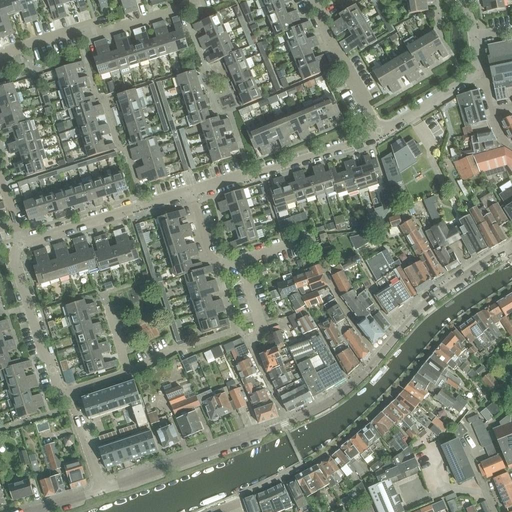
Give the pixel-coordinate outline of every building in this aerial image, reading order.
[(0,0),(0,13),(7,36),(14,34),(8,16),(15,14),(10,0),(0,0)] [(26,24),(32,22),(25,0),(10,0),(15,14),(22,12),(26,24)] [(25,0),(32,22),(39,20),(33,2),(38,0),(25,0)] [(47,0),(54,22),(61,19),(54,0),(47,0)] [(70,3),(69,0),(54,0),(61,19),(67,17),(63,5),(70,3)] [(88,11),(84,0),(69,0),(70,3),(77,1),(81,13),(88,11)] [(106,1),(110,0),(98,0),(103,15),(110,13),(106,1)] [(120,0),(125,15),(132,13),(128,0),(120,0)] [(135,0),(128,0),(132,13),(139,11),(135,0)] [(261,0),(264,8),(284,0),(261,0)] [(292,2),(291,0),(284,0),(264,8),(268,18),(286,11),(283,5),(292,2)] [(344,8),(353,3),(351,0),(349,0),(342,5),(344,8)] [(435,2),(434,0),(407,0),(409,14),(428,11),(427,3),(435,2)] [(505,9),(503,0),(502,0),(483,3),(484,8),(486,7),(487,12),(505,9)] [(247,2),(241,4),(246,16),(251,13),(247,2)] [(329,26),(332,32),(361,15),(356,5),(339,15),(341,18),(329,26)] [(374,7),(379,16),(383,13),(378,5),(374,7)] [(234,9),(238,19),(242,17),(238,7),(234,9)] [(287,15),(286,11),(268,18),(272,27),(298,17),(296,11),(287,15)] [(251,13),(246,16),(249,24),(255,22),(251,13)] [(348,29),(350,33),(366,23),(369,21),(364,13),(361,15),(332,32),(335,37),(348,29)] [(379,16),(385,24),(388,22),(383,13),(379,16)] [(204,28),(206,32),(223,25),(219,15),(193,26),(196,32),(204,28)] [(176,32),(172,34),(178,52),(188,48),(178,17),(172,19),(176,32)] [(238,19),(242,29),(246,27),(242,17),(238,19)] [(300,21),(298,17),(272,27),(276,37),(284,34),(284,33),(293,29),(291,24),(300,21)] [(165,21),(158,23),(168,55),(178,52),(172,34),(169,35),(165,21)] [(309,22),(293,29),(284,33),(284,34),(288,43),(305,36),(303,31),(312,27),(309,22)] [(388,22),(385,24),(390,33),(394,31),(388,22)] [(157,39),(153,40),(158,58),(168,55),(158,23),(152,25),(157,39)] [(339,43),(343,49),(372,32),(366,23),(350,33),(352,36),(339,43)] [(199,39),(201,45),(227,35),(223,25),(206,32),(207,36),(199,39)] [(256,25),(250,28),(253,35),(260,33),(256,25)] [(145,27),(139,29),(149,61),(158,58),(153,40),(149,41),(145,27)] [(242,29),(246,38),(250,36),(246,27),(242,29)] [(137,45),(133,46),(139,64),(149,61),(139,29),(133,31),(137,45)] [(434,31),(425,37),(435,53),(439,50),(444,58),(448,56),(446,53),(434,31)] [(377,41),(372,32),(343,49),(346,54),(358,47),(361,51),(377,41)] [(125,33),(119,35),(129,67),(139,64),(133,46),(130,47),(125,33)] [(118,51),(114,52),(119,70),(121,76),(131,73),(129,67),(119,35),(113,37),(118,51)] [(212,47),(214,51),(231,44),(227,35),(201,45),(204,51),(212,47)] [(307,40),(305,36),(288,43),(292,53),(318,42),(316,37),(307,40)] [(413,37),(404,43),(407,47),(409,51),(417,64),(417,63),(421,61),(426,69),(430,66),(416,42),(413,37)] [(430,56),(435,53),(425,37),(416,42),(430,66),(435,63),(430,56)] [(106,39),(100,41),(110,73),(119,70),(114,52),(111,53),(106,39)] [(100,76),(110,73),(100,41),(94,43),(99,57),(94,58),(100,76)] [(511,86),(511,41),(488,46),(490,57),(488,58),(497,102),(507,100),(505,88),(511,86)] [(319,46),(318,42),(292,53),(296,62),(313,55),(311,50),(319,46)] [(209,64),(225,58),(224,58),(235,53),(231,44),(214,51),(215,55),(207,58),(209,64)] [(242,50),(235,53),(224,58),(225,58),(227,63),(223,64),(225,69),(246,60),(242,50)] [(419,67),(417,63),(417,64),(409,51),(400,57),(415,81),(419,78),(415,70),(419,67)] [(315,59),(313,55),(296,62),(300,72),(326,61),(323,56),(315,59)] [(411,83),(415,81),(400,57),(391,62),(401,78),(406,75),(411,83)] [(230,72),(232,77),(250,70),(246,60),(225,69),(227,73),(230,72)] [(327,65),(326,61),(300,72),(304,81),(321,73),(319,68),(327,65)] [(56,70),(59,80),(77,75),(76,70),(85,67),(83,62),(56,70)] [(397,81),(401,78),(391,62),(383,67),(397,91),(402,89),(397,81)] [(393,94),(397,91),(383,67),(374,72),(383,89),(388,86),(393,94)] [(231,83),(233,88),(254,79),(250,70),(232,77),(234,82),(231,83)] [(177,77),(181,87),(202,80),(200,76),(197,77),(195,71),(177,77)] [(79,80),(77,75),(59,80),(62,90),(89,82),(88,77),(79,80)] [(284,78),(280,80),(284,89),(288,87),(284,78)] [(238,91),(240,96),(258,89),(254,79),(233,88),(235,92),(238,91)] [(203,85),(202,80),(181,87),(179,89),(181,94),(183,95),(184,97),(202,91),(200,86),(203,85)] [(314,80),(305,84),(307,89),(317,85),(314,80)] [(91,87),(89,82),(62,90),(66,100),(83,95),(82,89),(91,87)] [(0,98),(16,94),(13,84),(0,87),(0,98)] [(121,84),(114,86),(114,87),(116,92),(122,90),(121,84)] [(296,88),(286,92),(288,96),(298,93),(296,88)] [(262,98),(258,89),(240,96),(242,101),(239,102),(241,107),(262,98)] [(116,102),(118,107),(139,100),(136,90),(118,95),(120,101),(116,102)] [(465,126),(465,128),(487,122),(478,90),(457,97),(462,117),(465,126)] [(203,96),(202,91),(184,97),(187,107),(208,100),(206,95),(203,96)] [(285,91),(276,95),(280,104),(282,103),(280,99),(287,96),(285,91)] [(16,94),(0,98),(0,104),(1,109),(19,104),(24,102),(21,92),(16,94)] [(85,99),(83,95),(66,100),(61,102),(64,111),(68,110),(91,103),(95,102),(94,96),(85,99)] [(326,121),(330,119),(321,97),(312,101),(324,131),(329,129),(326,121)] [(333,97),(323,101),(330,119),(335,117),(339,125),(344,123),(333,97)] [(124,115),(145,109),(146,108),(143,99),(139,100),(118,107),(119,111),(122,110),(124,115)] [(209,105),(208,100),(187,107),(190,116),(208,111),(206,105),(209,105)] [(261,102),(257,104),(259,108),(269,104),(267,100),(261,102)] [(312,100),(302,104),(304,109),(311,127),(317,124),(320,133),(324,131),(312,101),(312,100)] [(91,103),(68,110),(71,120),(76,119),(103,110),(101,105),(92,108),(91,103)] [(0,114),(0,120),(22,113),(19,104),(1,109),(3,114),(0,114)] [(257,104),(248,108),(250,113),(252,117),(255,116),(253,112),(254,110),(259,108),(257,104)] [(51,108),(45,110),(47,117),(51,115),(53,115),(51,108)] [(242,110),(238,112),(241,117),(250,113),(248,108),(242,110)] [(123,122),(124,126),(145,119),(143,114),(146,113),(145,109),(124,115),(126,121),(123,122)] [(307,129),(311,127),(304,109),(295,113),(305,139),(310,137),(307,129)] [(104,115),(103,110),(76,119),(79,128),(97,123),(95,118),(104,115)] [(209,116),(208,111),(190,116),(186,117),(189,128),(193,126),(201,124),(214,120),(214,119),(212,115),(209,116)] [(0,125),(6,124),(7,129),(25,123),(22,113),(0,120),(0,125)] [(288,136),(292,135),(285,117),(284,113),(275,117),(276,121),(286,147),(292,145),(288,136)] [(301,141),(305,139),(295,113),(285,117),(292,135),(298,132),(301,141)] [(511,115),(500,122),(505,131),(511,127),(511,115)] [(219,117),(214,119),(214,120),(201,124),(204,134),(231,125),(229,119),(220,122),(219,117)] [(128,129),(130,135),(148,129),(151,128),(149,124),(147,125),(145,119),(124,126),(125,130),(128,129)] [(25,123),(7,129),(3,130),(5,135),(14,133),(15,137),(33,132),(36,131),(33,121),(25,123)] [(282,149),(286,147),(276,121),(266,125),(273,142),(279,140),(282,149)] [(492,132),(487,122),(465,128),(468,136),(492,132)] [(63,123),(56,125),(59,134),(65,132),(63,123)] [(98,127),(97,123),(79,128),(82,138),(109,130),(107,125),(98,127)] [(233,131),(231,125),(204,134),(207,143),(225,138),(224,134),(233,131)] [(269,144),(273,142),(266,125),(257,129),(267,155),(273,152),(269,144)] [(132,140),(129,141),(130,146),(138,143),(151,139),(154,138),(151,128),(148,129),(130,135),(132,140)] [(263,156),(267,155),(257,129),(247,133),(255,150),(260,148),(263,156)] [(110,134),(109,130),(82,138),(85,148),(103,142),(102,137),(110,134)] [(8,145),(10,150),(41,140),(38,131),(33,132),(15,137),(17,142),(8,145)] [(452,158),(452,159),(453,163),(459,161),(472,155),(472,157),(475,156),(504,148),(497,141),(492,131),(492,132),(468,136),(462,137),(463,143),(470,142),(472,151),(458,153),(458,156),(456,157),(457,158),(452,158)] [(130,150),(132,156),(159,148),(157,142),(160,141),(159,137),(156,138),(155,137),(151,139),(138,143),(139,147),(130,150)] [(226,141),(225,138),(207,143),(210,153),(237,145),(235,139),(226,141)] [(393,152),(381,159),(389,185),(402,181),(402,180),(398,169),(421,154),(412,140),(405,144),(402,139),(399,141),(400,142),(397,144),(396,142),(391,146),(393,152)] [(20,152),(21,157),(44,150),(41,140),(10,150),(11,155),(20,152)] [(105,147),(103,142),(85,148),(88,158),(115,149),(114,144),(105,147)] [(239,151),(237,145),(210,153),(213,163),(231,157),(230,154),(239,151)] [(143,159),(144,163),(162,157),(165,157),(164,153),(161,154),(159,148),(132,156),(134,162),(143,159)] [(511,152),(504,148),(475,156),(472,157),(472,155),(459,161),(452,163),(454,166),(459,176),(462,182),(480,173),(484,172),(504,166),(507,165),(511,172),(511,152)] [(14,164),(16,169),(42,161),(47,160),(44,150),(21,157),(23,162),(14,164)] [(375,175),(380,174),(376,159),(371,161),(369,155),(364,157),(367,166),(362,167),(369,191),(379,187),(375,175)] [(136,169),(138,176),(165,167),(162,157),(144,163),(145,166),(136,169)] [(354,160),(349,162),(359,194),(369,191),(362,167),(357,169),(354,160)] [(45,171),(42,161),(16,169),(17,174),(26,172),(27,177),(45,171)] [(347,172),(342,173),(348,192),(347,192),(349,197),(359,194),(349,162),(344,163),(347,172)] [(322,165),(318,166),(326,193),(328,199),(337,196),(337,195),(330,172),(325,173),(322,165)] [(315,177),(311,178),(316,196),(326,193),(318,166),(313,168),(315,177)] [(329,168),(330,172),(337,195),(347,192),(348,192),(342,173),(337,175),(334,166),(329,168)] [(504,166),(484,172),(486,178),(491,186),(495,183),(493,179),(492,179),(491,177),(506,173),(504,166)] [(165,167),(138,176),(140,181),(149,179),(150,183),(168,177),(170,176),(167,168),(165,167)] [(404,178),(413,204),(436,197),(426,170),(404,178)] [(303,171),(298,173),(306,199),(316,196),(311,178),(305,180),(303,171)] [(122,172),(111,175),(118,197),(123,195),(122,192),(128,190),(122,172)] [(296,183),(291,184),(296,202),(306,199),(298,173),(293,174),(296,183)] [(120,200),(118,197),(111,175),(102,178),(107,196),(113,195),(115,202),(120,200)] [(93,201),(96,208),(100,207),(98,203),(92,181),(90,176),(81,179),(81,181),(82,184),(87,203),(93,201)] [(283,177),(278,179),(286,205),(296,202),(291,184),(286,186),(283,177)] [(102,198),(107,196),(102,178),(92,181),(98,203),(99,203),(100,206),(105,205),(102,198)] [(276,209),(286,205),(278,179),(273,180),(276,189),(271,191),(276,209)] [(83,204),(87,203),(82,184),(81,181),(77,182),(78,185),(72,187),(79,209),(80,213),(85,211),(83,204)] [(511,185),(510,182),(503,186),(500,189),(502,193),(499,195),(507,207),(504,209),(511,221),(511,185)] [(68,209),(63,190),(62,187),(58,188),(59,192),(53,193),(61,219),(65,217),(63,210),(68,209)] [(75,210),(79,209),(72,187),(63,190),(68,209),(74,207),(75,210)] [(397,187),(390,190),(394,201),(401,199),(397,187)] [(218,204),(220,208),(246,200),(243,190),(225,196),(227,201),(218,204)] [(56,220),(61,219),(53,193),(43,197),(49,215),(54,213),(56,220)] [(484,207),(478,210),(483,218),(484,218),(499,245),(507,241),(499,228),(508,223),(491,193),(480,200),(484,207)] [(378,221),(385,218),(391,207),(387,196),(379,198),(382,208),(375,210),(375,212),(378,221)] [(44,216),(49,215),(43,197),(34,200),(40,221),(45,219),(44,216)] [(36,222),(40,221),(34,200),(24,203),(29,221),(35,219),(36,222)] [(230,211),(231,216),(250,210),(246,200),(220,208),(221,213),(230,211)] [(478,210),(476,207),(469,211),(478,227),(490,248),(491,250),(499,245),(484,218),(483,218),(478,210)] [(158,219),(160,225),(157,226),(158,230),(161,229),(179,224),(178,219),(187,217),(185,210),(158,219)] [(224,223),(226,228),(253,220),(250,210),(231,216),(233,221),(224,223)] [(436,210),(428,213),(432,221),(439,218),(436,210)] [(378,221),(375,212),(369,214),(371,223),(378,221)] [(433,229),(432,229),(440,249),(444,248),(461,238),(466,247),(469,245),(474,254),(477,252),(478,254),(488,249),(469,215),(461,220),(463,225),(449,233),(445,225),(434,231),(433,229)] [(392,228),(401,225),(398,216),(389,219),(392,228)] [(366,217),(358,219),(360,226),(360,227),(369,224),(367,218),(366,218),(366,217)] [(344,219),(335,222),(338,232),(341,231),(348,229),(344,219)] [(400,227),(406,237),(419,229),(413,219),(400,227)] [(236,231),(238,236),(263,228),(263,226),(255,228),(253,220),(226,228),(227,233),(236,231)] [(180,227),(179,224),(161,229),(164,239),(191,230),(189,224),(180,227)] [(259,240),(256,232),(264,229),(263,228),(238,236),(239,240),(230,243),(232,248),(259,240)] [(125,229),(120,231),(129,262),(140,259),(134,241),(130,243),(125,229)] [(406,237),(412,248),(425,241),(419,229),(406,237)] [(449,256),(444,248),(440,249),(432,229),(425,232),(429,241),(448,272),(460,264),(454,253),(449,256)] [(193,236),(191,230),(164,239),(167,248),(185,243),(184,239),(193,236)] [(118,246),(114,247),(120,265),(129,262),(120,231),(113,232),(118,246)] [(356,251),(361,248),(373,241),(371,234),(350,239),(356,251)] [(106,235),(100,237),(110,268),(120,265),(114,247),(110,248),(106,235)] [(85,236),(79,238),(90,274),(100,271),(98,267),(99,267),(93,248),(89,250),(85,236)] [(93,248),(99,267),(98,267),(100,271),(110,268),(100,237),(94,238),(96,244),(92,245),(93,248)] [(73,255),(79,273),(80,277),(90,274),(79,238),(73,240),(77,253),(73,255)] [(412,248),(418,258),(431,250),(425,241),(412,248)] [(65,242),(59,244),(69,276),(79,273),(73,255),(69,256),(65,242)] [(186,246),(185,243),(167,248),(170,258),(197,250),(195,244),(186,246)] [(58,260),(54,261),(60,279),(69,276),(59,244),(53,246),(58,260)] [(46,248),(40,250),(50,282),(60,279),(54,261),(50,262),(46,248)] [(40,285),(50,282),(40,250),(34,252),(38,266),(34,267),(40,285)] [(199,256),(197,250),(170,258),(173,268),(191,263),(190,259),(199,256)] [(387,250),(381,253),(383,256),(384,258),(392,272),(394,271),(399,280),(401,279),(413,297),(434,284),(433,283),(432,281),(420,261),(404,270),(399,260),(394,263),(389,255),(387,250)] [(445,274),(431,250),(418,258),(420,261),(432,281),(445,274)] [(381,253),(366,261),(382,290),(382,291),(374,296),(383,309),(388,316),(396,311),(399,309),(403,306),(413,298),(413,297),(401,279),(399,280),(394,271),(392,272),(384,258),(383,256),(381,253)] [(356,260),(342,268),(344,272),(358,264),(356,260)] [(192,266),(191,263),(173,268),(176,278),(184,275),(203,269),(201,263),(192,266)] [(305,271),(306,274),(308,280),(324,274),(320,265),(311,268),(311,269),(305,271)] [(348,281),(344,272),(342,268),(341,266),(330,272),(332,276),(331,277),(342,297),(340,297),(360,323),(357,326),(373,345),(386,335),(384,332),(374,320),(357,299),(357,297),(348,281)] [(211,267),(203,269),(184,275),(187,285),(205,280),(204,276),(213,273),(211,267)] [(297,277),(293,279),(297,289),(298,288),(300,292),(304,291),(303,287),(310,284),(308,280),(306,274),(303,275),(302,273),(297,275),(297,277)] [(298,293),(297,289),(293,279),(291,274),(283,277),(284,282),(277,284),(282,299),(289,297),(298,293)] [(328,285),(324,274),(308,280),(310,284),(312,291),(328,285)] [(206,283),(205,280),(187,285),(190,295),(217,287),(215,280),(206,283)] [(367,280),(362,283),(366,289),(367,289),(371,287),(370,285),(367,280)] [(112,283),(104,285),(106,291),(114,289),(112,283)] [(219,292),(217,287),(190,295),(193,305),(211,299),(210,295),(219,292)] [(272,300),(280,298),(278,290),(270,293),(272,300)] [(359,295),(357,297),(357,299),(374,320),(384,332),(390,326),(379,313),(373,304),(369,299),(370,298),(365,291),(359,294),(359,295)] [(308,308),(318,305),(320,308),(324,306),(324,305),(317,292),(305,296),(301,297),(306,305),(308,308)] [(293,308),(296,313),(300,320),(303,318),(300,312),(305,309),(303,307),(306,305),(301,297),(298,293),(289,297),(295,306),(293,308)] [(511,293),(511,294),(497,303),(505,317),(500,320),(511,337),(511,336),(511,318),(510,315),(511,313),(511,293)] [(212,303),(211,299),(193,305),(196,314),(223,306),(221,300),(212,303)] [(328,303),(324,305),(324,306),(331,319),(335,326),(347,318),(335,300),(328,304),(328,303)] [(66,306),(69,317),(96,308),(95,303),(86,306),(84,301),(66,306)] [(483,311),(488,320),(495,325),(499,322),(498,321),(500,320),(505,317),(497,303),(490,307),(489,306),(483,311)] [(225,312),(223,306),(196,314),(199,324),(217,318),(216,315),(225,312)] [(72,326),(73,327),(91,321),(89,315),(98,313),(96,308),(69,317),(70,317),(65,318),(67,327),(72,326)] [(481,312),(473,318),(483,333),(490,344),(502,336),(495,325),(488,320),(487,321),(481,312)] [(309,315),(303,318),(300,320),(296,313),(288,317),(294,329),(299,327),(303,335),(317,328),(309,315)] [(219,322),(217,318),(199,324),(203,334),(229,326),(227,320),(219,322)] [(349,322),(347,318),(335,326),(336,327),(335,327),(337,330),(349,322)] [(492,346),(490,344),(483,333),(473,318),(465,323),(476,339),(480,344),(484,349),(483,349),(485,351),(492,346)] [(322,332),(333,350),(344,343),(337,330),(335,327),(336,327),(335,326),(331,319),(318,326),(322,332)] [(170,322),(173,332),(177,331),(177,329),(182,328),(179,320),(174,322),(174,321),(170,322)] [(92,325),(91,321),(73,327),(76,336),(102,328),(101,323),(92,325)] [(353,329),(349,322),(337,330),(344,343),(346,346),(348,344),(362,363),(371,355),(353,329)] [(473,341),(477,346),(480,351),(483,349),(484,349),(480,344),(476,339),(465,323),(458,328),(464,338),(465,338),(469,344),(473,341)] [(10,330),(9,325),(0,327),(0,338),(3,338),(2,333),(10,330)] [(104,332),(102,328),(76,336),(79,346),(97,340),(95,335),(104,332)] [(452,333),(442,344),(463,363),(464,362),(465,363),(464,365),(467,367),(468,367),(469,364),(467,361),(465,360),(466,359),(460,355),(465,350),(460,344),(465,341),(456,330),(452,333)] [(177,331),(173,332),(176,342),(179,346),(184,344),(183,340),(180,341),(177,331)] [(276,346),(277,346),(285,343),(280,331),(272,334),(276,346)] [(319,334),(287,345),(290,352),(293,357),(294,361),(296,365),(297,366),(303,378),(312,399),(345,379),(329,350),(327,347),(319,334)] [(5,342),(3,338),(0,338),(0,349),(15,345),(13,340),(5,342)] [(242,338),(223,347),(226,353),(245,345),(242,338)] [(98,345),(97,340),(79,346),(82,356),(109,347),(107,342),(98,345)] [(285,343),(277,346),(278,348),(260,355),(263,363),(274,358),(275,360),(281,357),(280,356),(283,354),(282,351),(288,348),(285,343)] [(348,349),(346,346),(344,343),(333,350),(337,356),(336,357),(347,376),(360,365),(349,349),(348,349)] [(474,373),(468,367),(467,367),(464,365),(465,363),(464,362),(463,363),(442,344),(433,354),(447,366),(452,370),(454,370),(456,368),(456,366),(471,378),(472,379),(474,377),(476,378),(478,376),(475,372),(474,373)] [(16,349),(15,345),(0,349),(0,359),(9,357),(8,352),(16,349)] [(257,375),(250,359),(245,361),(243,357),(248,355),(249,354),(245,345),(235,350),(240,361),(235,364),(245,386),(248,385),(253,395),(262,391),(258,382),(256,383),(253,376),(257,375)] [(110,352),(109,347),(82,356),(85,365),(103,360),(101,354),(110,352)] [(220,347),(210,351),(214,360),(223,356),(220,347)] [(477,351),(474,347),(468,351),(472,356),(477,351)] [(210,351),(204,354),(208,363),(214,360),(210,351)] [(282,362),(293,357),(290,352),(281,357),(275,360),(274,358),(263,363),(267,373),(268,373),(284,366),(282,362)] [(444,369),(447,366),(433,354),(426,362),(452,381),(459,386),(461,383),(461,382),(460,380),(459,379),(456,379),(444,369)] [(11,362),(9,357),(0,359),(0,371),(3,370),(21,364),(20,359),(11,362)] [(192,371),(187,359),(181,362),(186,373),(192,371)] [(104,364),(103,360),(85,365),(80,367),(81,370),(86,369),(88,375),(115,367),(113,361),(104,364)] [(3,370),(0,371),(0,375),(2,381),(6,379),(24,374),(23,370),(32,368),(30,361),(21,364),(3,370)] [(284,366),(268,373),(272,381),(287,373),(286,370),(294,366),(295,365),(296,365),(294,361),(292,362),(284,366)] [(456,390),(459,386),(452,381),(426,362),(418,373),(440,388),(445,382),(447,384),(448,384),(456,390)] [(483,366),(475,372),(480,378),(488,371),(483,366)] [(70,370),(63,372),(67,384),(74,382),(71,373),(70,370)] [(291,371),(287,373),(272,381),(276,390),(295,380),(291,371)] [(424,404),(422,407),(430,414),(435,418),(433,421),(431,423),(444,432),(448,427),(451,431),(462,417),(463,419),(469,411),(464,407),(442,390),(441,390),(440,389),(440,388),(418,373),(417,374),(404,390),(414,398),(421,402),(427,393),(424,391),(426,389),(435,396),(426,405),(424,404)] [(498,383),(489,373),(481,380),(490,390),(498,383)] [(26,378),(24,374),(6,379),(9,389),(10,389),(36,381),(34,375),(26,378)] [(298,381),(294,383),(305,404),(313,400),(312,399),(303,378),(301,379),(304,385),(301,387),(298,381)] [(170,385),(163,388),(165,392),(184,438),(202,430),(194,409),(201,406),(196,397),(189,380),(179,384),(180,387),(172,390),(170,385)] [(38,387),(36,381),(10,389),(9,389),(4,391),(5,392),(6,392),(8,399),(7,399),(7,401),(31,394),(30,390),(38,387)] [(89,418),(140,400),(134,381),(82,399),(89,418)] [(234,381),(226,384),(230,394),(237,410),(246,406),(239,388),(238,389),(234,381)] [(294,383),(286,387),(296,409),(305,404),(294,383)] [(264,390),(262,391),(253,395),(248,385),(245,386),(252,403),(259,424),(278,418),(274,404),(271,405),(264,390)] [(501,385),(492,393),(498,401),(508,393),(501,385)] [(216,396),(214,397),(222,416),(233,412),(226,396),(230,394),(227,387),(214,393),(216,396)] [(288,413),(296,409),(286,387),(277,391),(288,413)] [(219,418),(222,416),(214,397),(211,391),(197,397),(196,397),(201,406),(204,405),(211,421),(212,421),(215,422),(218,421),(219,418)] [(403,391),(395,400),(426,428),(430,423),(415,409),(419,405),(420,403),(403,391)] [(32,397),(31,394),(7,401),(10,411),(42,401),(40,395),(32,397)] [(458,396),(455,400),(464,407),(467,404),(458,396)] [(414,425),(410,421),(413,418),(408,413),(395,400),(388,406),(408,426),(417,436),(420,433),(416,429),(417,428),(414,425)] [(44,406),(42,401),(10,411),(14,422),(26,418),(26,417),(37,413),(35,409),(44,406)] [(493,403),(486,409),(493,418),(501,411),(493,403)] [(147,425),(149,424),(142,405),(133,408),(139,427),(140,427),(141,430),(148,427),(147,425)] [(388,406),(382,412),(394,425),(399,430),(399,429),(402,426),(407,431),(406,433),(412,440),(417,436),(408,426),(388,406)] [(488,422),(493,418),(486,409),(480,413),(488,422)] [(151,424),(158,421),(155,412),(148,415),(151,424)] [(382,412),(377,417),(389,432),(388,430),(394,425),(382,412)] [(511,413),(508,416),(507,417),(499,423),(500,426),(492,429),(492,430),(487,433),(492,443),(497,441),(509,469),(511,467),(511,413)] [(469,419),(471,424),(481,420),(478,415),(469,419)] [(377,417),(371,423),(387,444),(394,439),(392,436),(389,432),(377,417)] [(471,424),(473,429),(483,424),(481,420),(471,424)] [(164,449),(180,442),(173,425),(168,427),(166,424),(160,427),(161,430),(157,432),(164,449)] [(370,424),(358,433),(368,447),(381,437),(370,424)] [(462,424),(457,428),(458,429),(463,436),(468,432),(462,424)] [(473,429),(475,434),(485,429),(483,424),(473,429)] [(442,432),(434,425),(430,430),(437,437),(442,432)] [(458,429),(453,433),(459,441),(464,438),(463,436),(458,429)] [(475,434),(478,439),(487,434),(485,429),(475,434)] [(401,448),(403,451),(408,446),(403,440),(405,438),(398,430),(392,436),(394,439),(401,448)] [(106,469),(158,451),(151,432),(99,450),(106,469)] [(358,433),(350,441),(358,454),(359,455),(361,457),(363,460),(366,464),(373,459),(370,456),(373,454),(368,447),(358,433)] [(478,439),(480,444),(489,439),(487,434),(478,439)] [(71,437),(64,439),(66,447),(73,444),(71,437)] [(446,437),(439,440),(450,465),(451,466),(446,467),(448,474),(454,473),(458,483),(473,476),(465,458),(457,440),(449,443),(446,437)] [(397,452),(401,448),(394,439),(387,444),(390,448),(393,447),(397,452)] [(482,448),(484,447),(492,444),(489,439),(480,444),(482,448)] [(349,441),(340,448),(346,456),(344,457),(355,469),(358,474),(358,476),(364,471),(356,461),(355,461),(354,459),(359,455),(358,454),(350,441),(349,441)] [(60,461),(54,443),(45,446),(50,464),(60,461)] [(484,447),(487,452),(496,448),(494,443),(492,444),(484,447)] [(408,446),(403,451),(384,465),(383,464),(373,471),(374,473),(379,484),(368,489),(377,511),(403,511),(390,480),(394,478),(396,483),(414,476),(411,471),(418,468),(409,446),(408,446)] [(487,452),(489,457),(499,453),(496,448),(487,452)] [(347,477),(353,473),(354,471),(358,476),(358,474),(355,469),(344,457),(339,450),(332,456),(342,468),(340,469),(347,477)] [(22,466),(29,464),(25,451),(18,453),(22,466)] [(35,455),(29,457),(34,473),(40,471),(35,455)] [(491,474),(505,468),(500,456),(481,464),(478,465),(481,473),(484,472),(487,478),(492,476),(491,474)] [(330,457),(322,463),(338,484),(342,481),(340,478),(342,476),(338,470),(339,470),(330,457)] [(370,468),(373,471),(383,464),(380,460),(370,468)] [(62,468),(60,461),(50,464),(52,471),(62,468)] [(72,490),(87,485),(80,461),(64,465),(72,490)] [(317,466),(316,466),(329,484),(328,485),(331,489),(338,484),(322,463),(317,466)] [(316,466),(307,471),(312,480),(310,481),(317,491),(318,494),(321,493),(322,495),(322,496),(325,501),(328,499),(325,493),(324,491),(322,488),(328,485),(329,484),(316,466)] [(307,497),(317,491),(310,481),(312,480),(307,471),(296,477),(300,486),(307,497)] [(511,511),(511,485),(507,473),(493,479),(506,509),(507,509),(508,511),(511,511)] [(60,475),(50,478),(56,495),(65,492),(60,475)] [(46,498),(56,495),(50,478),(41,481),(46,498)] [(13,501),(34,495),(30,480),(9,486),(13,501)] [(303,511),(309,509),(308,507),(296,481),(287,485),(299,510),(300,509),(301,511),(303,511)] [(362,483),(355,488),(362,496),(367,493),(362,483)] [(283,484),(274,488),(282,503),(285,510),(285,511),(292,508),(291,504),(291,503),(289,499),(283,484)] [(281,511),(285,510),(282,503),(274,488),(265,492),(273,511),(281,511)] [(347,494),(348,496),(349,496),(352,500),(353,501),(362,496),(355,488),(347,494)] [(273,511),(265,492),(257,495),(262,510),(262,511),(273,511)] [(447,503),(457,498),(455,493),(445,498),(447,503)] [(247,511),(260,511),(261,511),(255,496),(243,500),(247,511)] [(342,505),(352,500),(349,496),(348,496),(340,501),(342,505)] [(489,511),(485,502),(480,504),(483,511),(489,511)] [(349,511),(373,511),(369,503),(349,511)] [(437,503),(431,506),(433,511),(439,511),(440,511),(437,503)]
